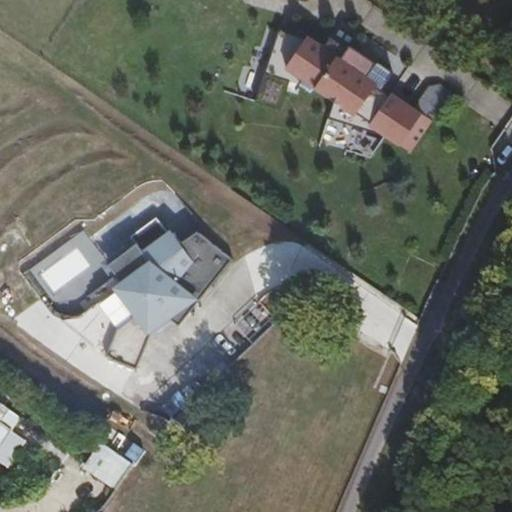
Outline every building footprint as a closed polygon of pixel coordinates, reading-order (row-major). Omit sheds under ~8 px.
[(291,70),(353,107),(373,74),(365,69),(370,51),(348,37),(343,45),(280,27),(275,36),(265,70),(264,70),(257,96),(277,101),(282,82),(286,76),(274,73),(279,64),(285,68),(291,70)] [(390,85),(366,120),(399,141),(422,106),(390,85)] [(412,153),(438,116),(424,107),(399,144),(412,153)] [(149,326),(232,267),(201,223),(182,237),(150,194),(87,239),(149,326)] [(0,445),(20,417),(8,409),(0,402),(0,445)] [(82,469),(116,492),(134,464),(101,442),(82,469)]
